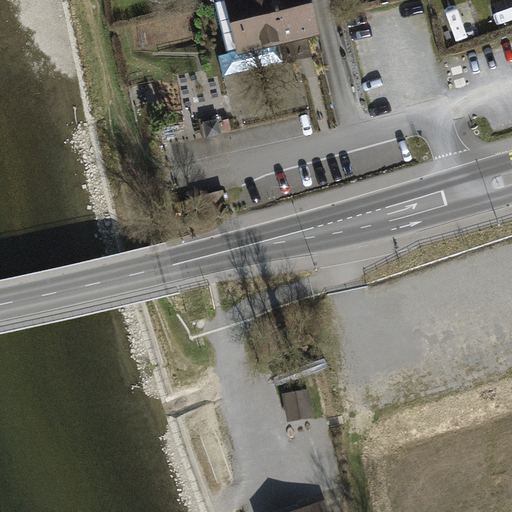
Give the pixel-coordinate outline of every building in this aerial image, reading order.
[(218,55),(223,77),(298,59),(293,38),(302,36),(316,33),(307,0),(215,0),(228,53),(218,55)] [(364,0),(335,0),(338,9),(365,2),(364,0)] [(205,124),(208,136),(219,134),(216,122),(205,124)] [(216,179),(175,192),(181,212),(222,199),(216,179)] [(209,318),(202,292),(183,297),(190,323),(209,318)] [(306,391),(286,395),(291,419),(311,416),(306,391)]
